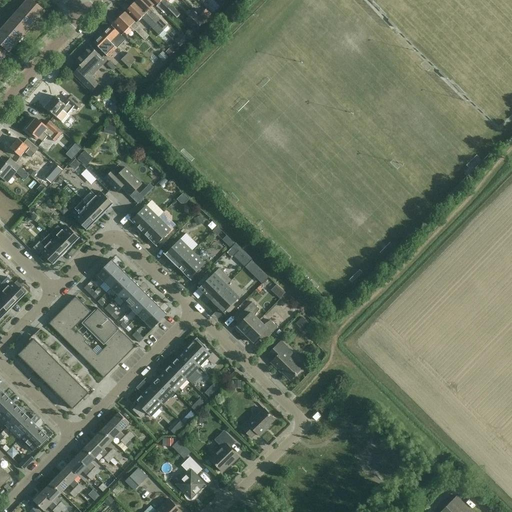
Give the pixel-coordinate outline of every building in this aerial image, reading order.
[(0,62),(5,56),(3,55),(7,50),(9,52),(45,11),(32,0),(26,0),(0,30),(0,62)] [(149,0),(136,0),(134,2),(150,18),(163,30),(167,26),(150,9),(154,5),(149,0)] [(166,0),(151,0),(157,5),(161,1),(162,2),(162,3),(176,17),(180,14),(166,1),(167,0),(166,0)] [(212,0),(205,7),(212,14),(220,6),(213,0),(212,0)] [(150,18),(134,2),(126,10),(138,21),(142,17),(159,35),(163,30),(150,18)] [(200,18),(204,22),(211,14),(207,10),(200,18)] [(124,32),(129,27),(133,31),(134,30),(144,41),(149,36),(125,12),(114,23),(124,32)] [(195,29),(203,22),(193,12),(185,19),(195,29)] [(111,25),(103,34),(115,47),(117,49),(126,40),(111,25)] [(115,47),(103,34),(94,43),(108,57),(117,49),(115,47)] [(76,61),(80,66),(72,74),(97,98),(104,90),(98,85),(99,84),(91,77),(108,60),(104,56),(102,57),(91,46),(76,61)] [(128,53),(125,57),(132,64),(136,60),(128,53)] [(132,64),(125,57),(121,60),(128,67),(132,64)] [(45,107),(56,117),(63,122),(68,116),(67,114),(73,107),(76,110),(81,104),(71,96),(66,101),(68,103),(65,105),(54,96),(45,107)] [(38,138),(42,142),(48,135),(55,142),(63,132),(49,121),(45,126),(36,118),(27,129),(35,135),(33,137),(37,140),(38,138)] [(24,151),(25,152),(31,157),(38,149),(27,139),(23,143),(18,139),(10,148),(20,156),(24,151)] [(0,176),(7,182),(20,167),(10,158),(6,162),(1,159),(0,160),(0,176)] [(130,196),(142,184),(125,167),(119,174),(114,169),(103,179),(116,192),(121,187),(130,196)] [(91,191),(83,200),(97,214),(102,210),(105,212),(113,204),(101,191),(96,196),(91,191)] [(97,214),(83,200),(74,208),(79,213),(74,218),(87,230),(96,221),(93,219),(97,214)] [(129,219),(143,233),(158,217),(163,212),(151,200),(131,220),(130,219),(129,219)] [(158,217),(143,233),(157,247),(157,246),(156,245),(171,230),(158,217)] [(58,225),(49,234),(64,248),(68,244),(71,246),(79,238),(67,225),(62,230),(58,225)] [(64,248),(49,234),(41,242),(39,241),(33,247),(40,254),(41,252),(45,256),(41,260),(44,263),(48,259),(53,264),(62,256),(59,253),(64,248)] [(163,253),(177,267),(192,251),(180,239),(165,254),(164,252),(163,253)] [(192,251),(177,267),(191,280),(190,278),(205,263),(192,251)] [(104,282),(119,266),(112,259),(97,275),(104,282)] [(111,288),(126,273),(119,266),(104,282),(111,288)] [(197,287),(211,300),(226,285),(232,280),(219,267),(199,288),(198,286),(197,287)] [(117,295),(132,280),(126,273),(111,288),(117,295)] [(124,302),(139,287),(132,280),(117,295),(124,302)] [(25,291),(21,288),(19,289),(11,281),(7,286),(2,281),(0,283),(0,296),(8,304),(13,300),(15,302),(24,294),(23,293),(25,291)] [(226,285),(211,300),(225,314),(225,313),(224,312),(239,297),(226,285)] [(131,309),(146,294),(139,287),(124,302),(131,309)] [(138,316),(153,300),(146,294),(131,309),(138,316)] [(8,304),(0,296),(0,318),(6,312),(4,309),(8,304)] [(90,310),(87,308),(76,296),(49,323),(60,335),(63,337),(79,353),(86,360),(104,378),(136,345),(98,308),(93,313),(90,310)] [(145,322),(160,307),(153,300),(138,316),(145,322)] [(238,330),(244,336),(259,320),(255,315),(259,309),(252,302),(240,314),(245,318),(237,326),(239,328),(238,330)] [(167,314),(160,307),(145,322),(152,329),(167,314)] [(310,323),(302,316),(296,323),(303,330),(310,323)] [(259,320),(244,336),(250,342),(251,340),(253,342),(261,335),(266,339),(278,327),(270,320),(264,325),(259,320)] [(88,385),(85,389),(79,383),(83,379),(82,379),(78,375),(74,378),(68,372),(72,369),(67,364),(63,367),(58,362),(61,358),(56,353),(53,357),(47,351),(50,347),(45,342),(42,346),(34,338),(33,339),(31,337),(29,339),(31,341),(18,354),(73,409),(89,393),(91,395),(94,391),(88,385)] [(197,337),(183,352),(199,367),(211,354),(205,348),(206,347),(197,338),(197,337)] [(293,353),(281,341),(268,354),(274,359),(271,362),(278,369),(290,380),(302,368),(289,356),(293,353)] [(183,352),(171,364),(187,379),(199,367),(183,352)] [(171,364),(159,376),(175,392),(187,379),(171,364)] [(159,376),(147,389),(163,404),(175,392),(159,376)] [(214,381),(205,391),(209,395),(219,386),(214,381)] [(138,404),(132,410),(141,418),(146,412),(151,417),(163,404),(147,389),(135,401),(138,404)] [(0,390),(0,408),(9,399),(0,390)] [(199,398),(191,406),(195,410),(203,402),(199,398)] [(9,399),(0,408),(0,420),(6,427),(22,411),(9,399)] [(264,408),(248,423),(247,422),(242,428),(251,437),(256,432),(260,436),(266,430),(265,429),(275,420),(264,408)] [(22,411),(6,427),(18,439),(34,424),(22,411)] [(119,412),(110,421),(120,432),(129,422),(119,412)] [(317,412),(312,417),(316,421),(321,416),(317,412)] [(110,421),(101,430),(112,440),(116,436),(125,445),(130,440),(125,436),(120,432),(110,421)] [(34,424),(18,439),(31,451),(37,445),(38,447),(47,438),(48,437),(34,424)] [(101,430),(93,439),(103,449),(112,440),(101,430)] [(129,431),(125,436),(130,440),(134,436),(129,431)] [(210,459),(222,472),(231,463),(232,464),(239,457),(229,447),(235,442),(224,431),(215,440),(222,446),(210,459)] [(179,438),(172,445),(184,457),(190,450),(179,438)] [(93,439),(84,448),(95,458),(99,453),(103,458),(108,462),(113,458),(108,453),(103,449),(93,439)] [(12,448),(6,454),(12,460),(18,454),(12,448)] [(84,448),(76,456),(96,476),(100,471),(91,462),(95,458),(84,448)] [(112,449),(108,453),(113,458),(117,453),(112,449)] [(0,486),(9,477),(0,467),(0,459),(4,456),(0,451),(0,486)] [(28,455),(18,465),(23,469),(32,459),(28,455)] [(76,456),(67,465),(78,475),(82,471),(91,480),(96,476),(76,456)] [(202,469),(190,457),(182,465),(189,472),(177,484),(185,493),(185,495),(186,497),(188,498),(190,499),(192,499),(194,498),(196,497),(196,495),(197,493),(205,484),(196,475),(202,469)] [(67,465),(59,474),(69,484),(74,488),(79,493),(83,488),(74,479),(78,475),(67,465)] [(138,468),(125,481),(134,491),(148,478),(138,468)] [(59,474),(50,482),(61,493),(69,484),(59,474)] [(50,482),(42,491),(52,501),(62,510),(66,505),(61,501),(57,497),(61,493),(50,482)] [(102,482),(98,486),(103,490),(107,486),(102,482)] [(79,493),(74,488),(69,493),(74,498),(79,493)] [(92,488),(88,493),(94,499),(99,494),(92,488)] [(52,501),(42,491),(33,500),(44,510),(48,506),(54,511),(60,511),(62,510),(52,501)] [(109,494),(103,501),(108,505),(114,499),(109,494)] [(471,511),(455,495),(437,511),(471,511)] [(182,511),(169,499),(157,510),(158,511),(157,511),(182,511)]
